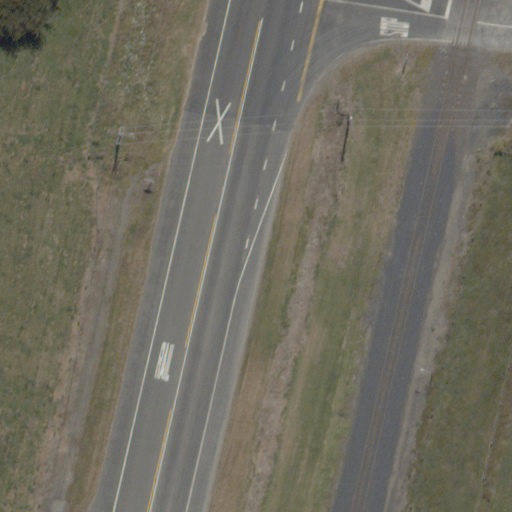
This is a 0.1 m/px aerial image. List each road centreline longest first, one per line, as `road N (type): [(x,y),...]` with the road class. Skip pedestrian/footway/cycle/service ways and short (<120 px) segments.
road 1 (secondary): [(150,511),(268,0)]
road 2 (unclassified): [(327,0),(511,26)]
